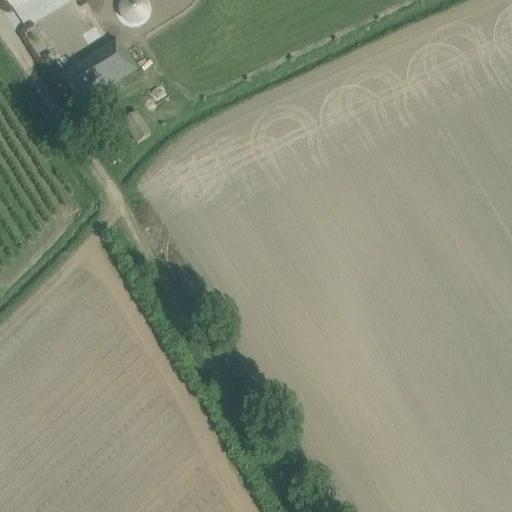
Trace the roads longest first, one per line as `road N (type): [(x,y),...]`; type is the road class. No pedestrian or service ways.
road 1 (track): [(75,153),(288,511)]
road 2 (unclassified): [(0,27),(75,153)]
